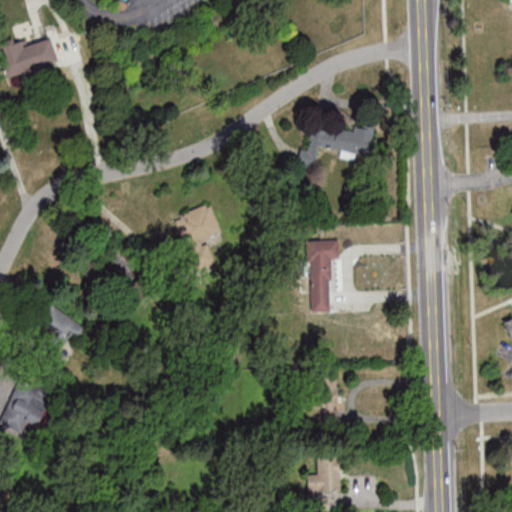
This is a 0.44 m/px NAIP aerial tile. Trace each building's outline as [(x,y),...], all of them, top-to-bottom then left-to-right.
[(0,58),(6,77),(58,61),(51,38),(27,45),(24,36),(0,43),(0,58)] [(316,167),(317,149),(367,153),(369,133),(310,128),(308,149),(299,149),(298,166),(316,167)] [(210,203),(175,215),(192,268),(213,261),(204,233),(218,228),(210,203)] [(308,240),(309,312),(330,311),(329,259),(339,259),(338,239),(308,240)] [(80,328),(54,302),(34,323),(60,348),(80,328)] [(511,315),(503,318),(510,339),(511,338),(511,315)] [(319,375),(320,425),(338,424),(337,375),(319,375)] [(26,423),(36,427),(49,396),(16,383),(0,423),(0,424),(22,433),(26,423)] [(318,473),(307,473),(307,503),(326,503),(326,490),(339,490),(339,455),(318,456),(318,473)]
